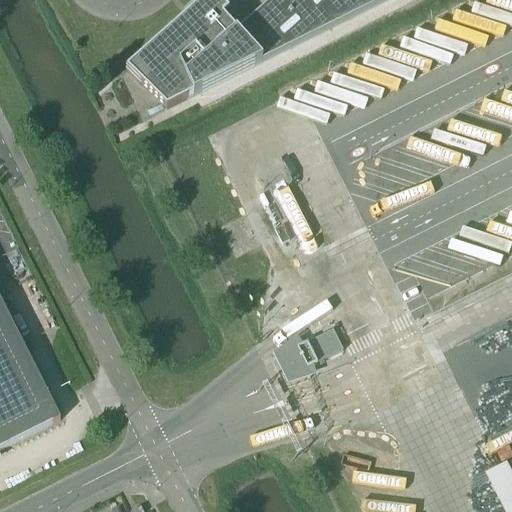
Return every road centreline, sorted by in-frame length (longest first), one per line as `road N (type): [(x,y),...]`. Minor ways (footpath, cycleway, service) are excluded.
road 1 (unclassified): [(157,445),(0,135)]
road 2 (unknown): [(332,231),(511,143)]
road 3 (unclassified): [(24,511),(157,445)]
